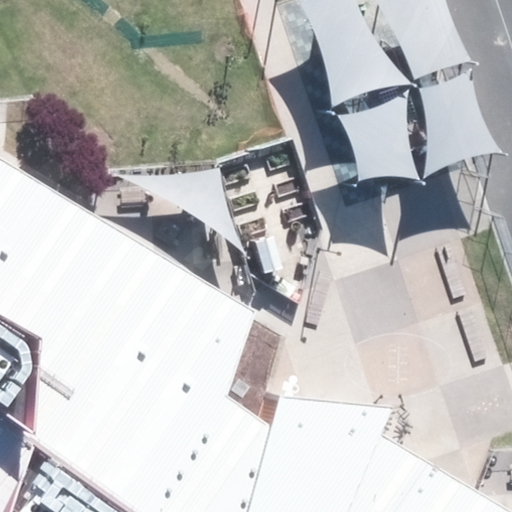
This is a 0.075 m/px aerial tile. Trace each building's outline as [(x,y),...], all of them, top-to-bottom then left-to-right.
[(295,0),(282,2),(300,38),(313,76),(320,111),(352,96),(382,88),(402,87),(380,61),(354,18),(347,0),(295,0)] [(359,0),(370,12),(390,51),(404,83),(430,72),(463,65),(443,27),(435,0),(359,0)] [(425,87),(406,91),(411,122),(412,154),(413,181),(440,169),(469,158),(494,155),(476,127),(466,98),(461,70),(443,79),(425,87)] [(396,126),(398,91),(375,103),(347,114),(320,119),(330,136),(340,161),(344,187),(359,181),(387,181),(407,182),(400,154),(396,126)] [(0,511),(503,511),(372,435),(380,407),(267,397),(258,419),(218,397),(241,308),(0,134),(0,511)]
